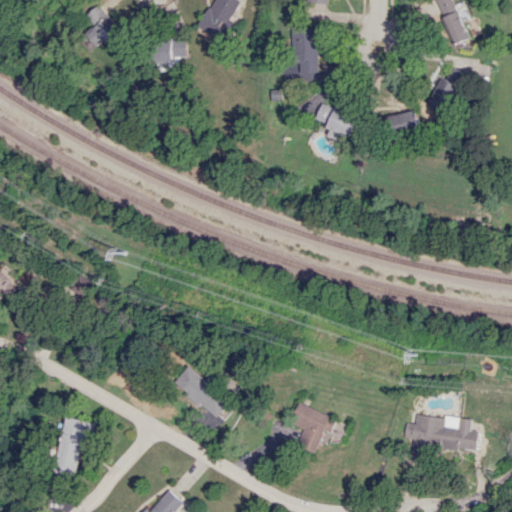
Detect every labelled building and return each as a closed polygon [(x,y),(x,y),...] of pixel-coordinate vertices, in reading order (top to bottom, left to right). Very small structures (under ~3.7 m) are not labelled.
[(234,22),(230,20),(242,1),(240,0),(213,0),(199,26),(224,40),(234,22)] [(469,38),(462,19),(467,17),(461,2),(454,5),(451,0),(434,0),(453,45),(469,38)] [(87,15),(96,25),(87,32),(99,46),(106,40),(113,48),(127,35),(99,5),(87,15)] [(318,72),(317,28),(294,29),(295,72),(318,72)] [(175,62),(175,56),(188,57),(189,40),(159,39),(158,62),(175,62)] [(441,69),(426,102),(445,112),(463,73),(452,68),(450,73),(441,69)] [(315,121),(351,136),(359,117),(323,102),(315,121)] [(0,298),(15,283),(0,269),(0,298)] [(215,417),(229,400),(188,366),(174,382),(215,417)] [(325,430),(331,433),(337,418),(299,402),(290,422),(304,428),(297,445),(315,453),(325,430)] [(476,452),(478,431),(470,430),(471,419),(416,413),(415,423),(406,422),(404,437),(414,438),(412,453),(424,454),(425,446),(476,452)] [(83,441),(93,443),(97,423),(68,416),(56,471),(75,476),(83,441)] [(174,511),(184,502),(167,488),(145,511),(174,511)]
